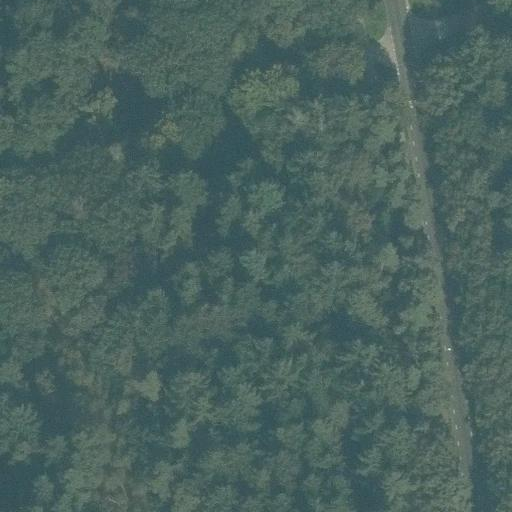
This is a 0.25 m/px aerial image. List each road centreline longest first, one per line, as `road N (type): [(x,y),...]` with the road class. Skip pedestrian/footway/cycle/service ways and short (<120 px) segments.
road 1 (tertiary): [(472,511),(435,213),(394,0)]
road 2 (track): [(19,181),(364,55)]
road 3 (track): [(155,511),(19,181)]
road 4 (track): [(364,55),(511,7)]
